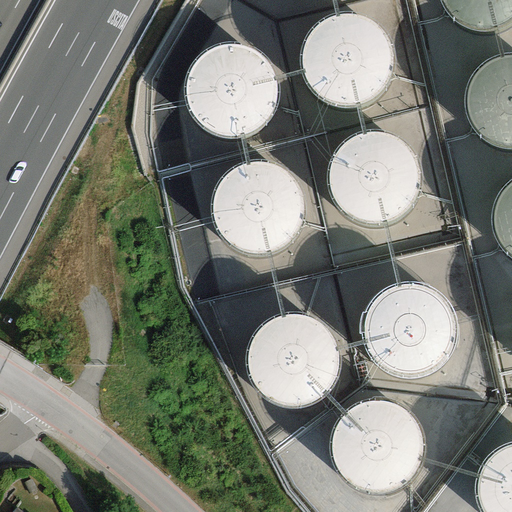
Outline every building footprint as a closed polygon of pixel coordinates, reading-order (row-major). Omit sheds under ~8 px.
[(511,0),(451,0),(449,24),(511,31),(511,0)] [(388,105),(388,24),(315,25),(315,106),(388,105)] [(288,107),(240,40),(179,84),(227,151),(288,107)] [(464,121),(511,145),(511,61),(498,54),(464,121)] [(431,203),(399,130),(332,159),(363,232),(431,203)] [(302,249),(297,170),(217,175),(223,255),(302,249)] [(511,183),(503,184),(506,266),(511,265),(511,183)] [(399,278),(361,348),(428,384),(467,314),(399,278)] [(338,402),(333,321),(254,326),(259,406),(338,402)] [(416,410),(340,413),(343,492),(419,489),(416,410)] [(511,511),(511,451),(494,448),(482,511),(511,511)]
